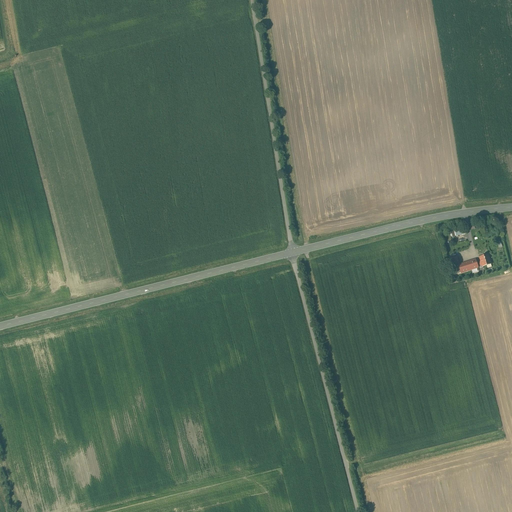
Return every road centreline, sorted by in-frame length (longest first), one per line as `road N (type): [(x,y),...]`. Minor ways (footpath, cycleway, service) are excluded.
road 1 (primary): [(0,325),(293,250)]
road 2 (unclassified): [(293,250),(358,511)]
road 3 (unclassified): [(253,0),(293,250)]
road 4 (primary): [(293,250),(511,207)]
